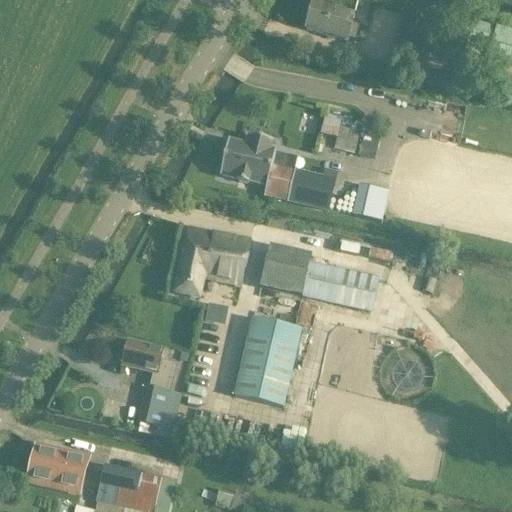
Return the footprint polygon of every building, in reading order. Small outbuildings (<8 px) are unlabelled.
[(354,17),(314,2),(306,31),(347,43),(348,39),(354,40),(358,28),(351,26),(354,17)] [(406,13),(395,51),(422,59),(425,49),(437,53),(445,24),(406,13)] [(487,58),(495,30),(464,21),(457,49),(487,58)] [(511,33),(496,29),(489,59),(511,64),(511,33)] [(325,120),(321,136),(337,140),(341,124),(325,120)] [(341,130),(336,151),(353,155),(358,134),(341,130)] [(365,135),(360,158),(375,161),(380,139),(365,135)] [(282,170),(285,156),(276,154),(271,152),(273,143),(249,138),(247,147),(228,143),(220,178),(238,182),(238,184),(248,186),(249,184),(266,188),(264,198),(327,213),(334,182),(282,170)] [(359,188),(354,209),(361,211),(366,189),(359,188)] [(189,230),(175,295),(200,300),(204,282),(241,288),(251,241),(214,234),(214,235),(189,230)] [(269,257),(262,290),(368,313),(376,280),(269,257)] [(209,305),(208,323),(228,324),(229,306),(209,305)] [(296,329),(256,320),(240,395),(280,404),(296,329)] [(120,349),(118,360),(120,364),(123,364),(122,367),(154,375),(151,390),(147,389),(139,424),(158,429),(156,436),(170,440),(172,432),(179,399),(170,396),(177,367),(161,363),(163,352),(128,344),(127,347),(124,347),(120,349)] [(31,473),(82,486),(89,460),(37,448),(31,473)] [(106,474),(99,505),(130,511),(156,511),(163,487),(163,483),(164,481),(107,469),(106,474)] [(163,487),(156,511),(169,511),(175,486),(163,483),(163,487)] [(234,511),(236,511),(245,511),(249,497),(239,494),(234,511)]
